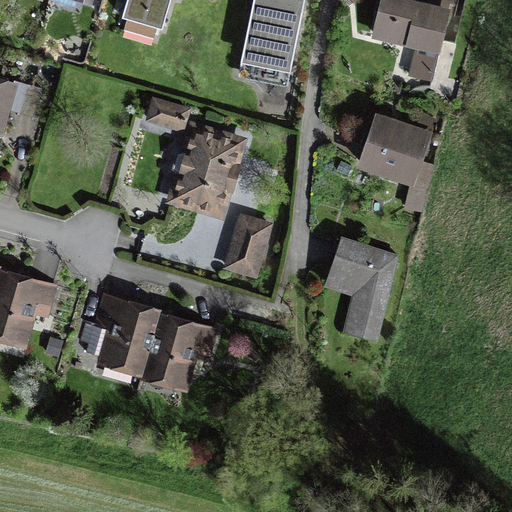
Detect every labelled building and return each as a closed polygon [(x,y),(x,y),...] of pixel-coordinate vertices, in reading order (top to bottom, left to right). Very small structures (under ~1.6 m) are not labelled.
[(162,28),(170,0),(127,0),(122,17),(162,28)] [(253,0),(239,72),(288,82),(304,0),(253,0)] [(418,5),(396,0),(382,0),(374,34),(418,44),(410,74),(431,79),(429,87),(444,91),(456,43),(441,39),(447,14),(445,13),(448,2),(439,0),(429,0),(428,9),(417,6),(418,5)] [(0,81),(0,126),(1,126),(13,86),(0,81)] [(27,84),(19,113),(33,117),(42,88),(27,84)] [(188,109),(154,99),(149,119),(182,129),(188,109)] [(429,135),(377,117),(361,163),(413,181),(429,135)] [(241,141),(193,127),(186,151),(177,152),(173,168),(179,174),(172,199),(220,213),(228,187),(225,187),(231,165),(234,166),(241,141)] [(255,274),(270,224),(241,216),(227,266),(255,274)] [(397,255),(341,237),(336,254),(338,255),(333,273),(356,281),(344,331),(377,339),(397,255)] [(0,274),(0,273),(0,272),(0,332),(23,339),(32,310),(46,314),(54,286),(28,278),(27,283),(0,275),(0,274)] [(144,369),(160,316),(131,307),(132,303),(106,295),(98,324),(86,321),(81,341),(89,343),(86,352),(144,369)] [(160,316),(144,369),(143,371),(184,383),(193,354),(207,358),(215,329),(189,322),(187,326),(160,319),(161,316),(160,316)] [(63,341),(52,338),(48,353),(58,356),(63,341)]
